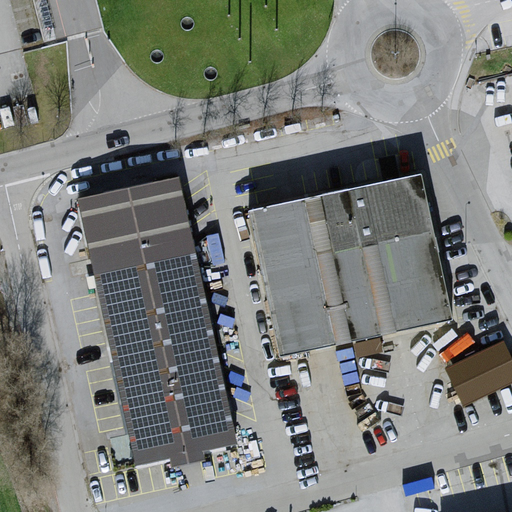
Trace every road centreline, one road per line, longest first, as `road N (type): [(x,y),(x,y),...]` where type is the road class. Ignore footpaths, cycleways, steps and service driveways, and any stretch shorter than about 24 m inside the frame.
road 1 (residential): [(0,186),(69,511)]
road 2 (residential): [(0,172),(292,89)]
road 3 (residential): [(220,511),(511,431)]
road 4 (residential): [(440,147),(511,286)]
